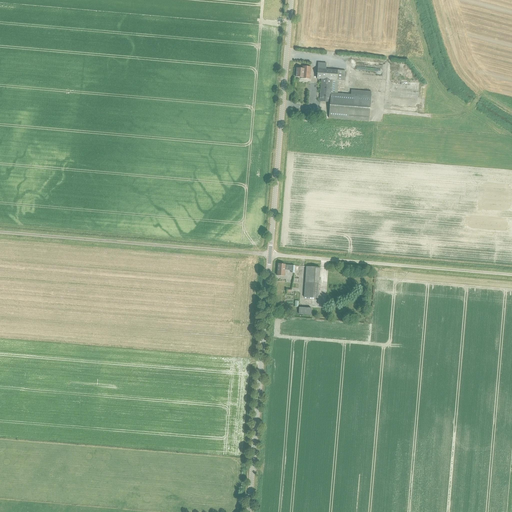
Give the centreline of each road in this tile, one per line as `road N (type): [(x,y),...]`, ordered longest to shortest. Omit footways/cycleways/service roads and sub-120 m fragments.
road 1 (track): [(511,275),(0,232)]
road 2 (tertiary): [(248,511),(290,0)]
